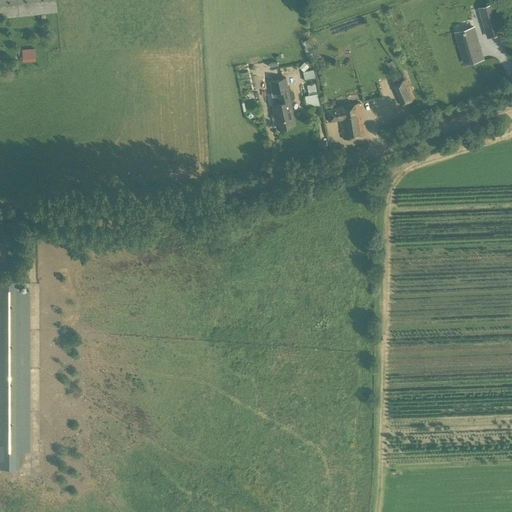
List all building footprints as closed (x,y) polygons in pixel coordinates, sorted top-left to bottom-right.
[(0,0),(0,18),(57,12),(55,0),(0,0)] [(485,27),(499,23),(493,4),(486,6),(490,17),(483,19),(485,27)] [(472,19),(460,22),(462,28),(474,24),(472,19)] [(475,29),(474,28),(473,28),(473,29),(457,33),(456,33),(456,34),(458,37),(457,38),(464,62),(483,57),(480,48),(479,46),(479,44),(478,42),(476,32),(475,32),(474,29),(475,29)] [(33,48),(23,49),(24,61),(34,60),(33,48)] [(304,63),(300,67),(304,71),(308,67),(304,63)] [(313,70),(303,72),(305,79),(315,78),(313,70)] [(286,78),(270,82),(273,94),(274,93),(277,104),(272,105),(275,116),(277,115),(279,127),(277,127),(278,128),(295,125),(290,102),(291,102),(291,101),(293,100),(294,98),(293,92),(291,91),(289,91),(286,78)] [(406,79),(392,86),(401,106),(415,100),(406,79)] [(315,85),(307,86),(308,95),(316,93),(315,85)] [(317,94),(305,97),(307,108),(319,106),(317,94)] [(337,107),(326,109),(329,121),(339,119),(343,139),(365,135),(358,102),(336,106),(337,107)] [(216,224),(215,237),(225,238),(226,224),(216,224)] [(0,455),(20,455),(19,288),(19,282),(0,282),(0,455)]
